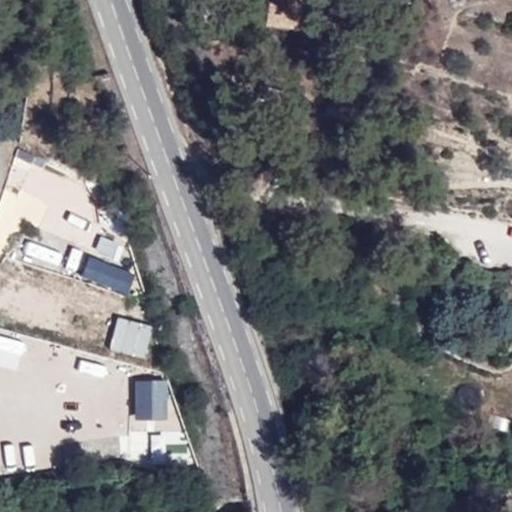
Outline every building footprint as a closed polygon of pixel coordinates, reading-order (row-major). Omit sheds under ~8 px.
[(263,26),(287,29),(289,13),(265,10),(263,26)] [(350,81),(357,62),(330,51),(322,69),(350,81)] [(52,189),(81,210),(95,190),(66,169),(52,189)] [(36,265),(71,274),(80,244),(44,234),(36,265)] [(114,317),(108,352),(147,359),(152,323),(114,317)] [(170,379),(132,380),(132,420),(170,419),(170,379)] [(109,446),(75,450),(76,463),(111,459),(109,446)] [(42,467),(40,453),(10,457),(12,472),(42,467)]
